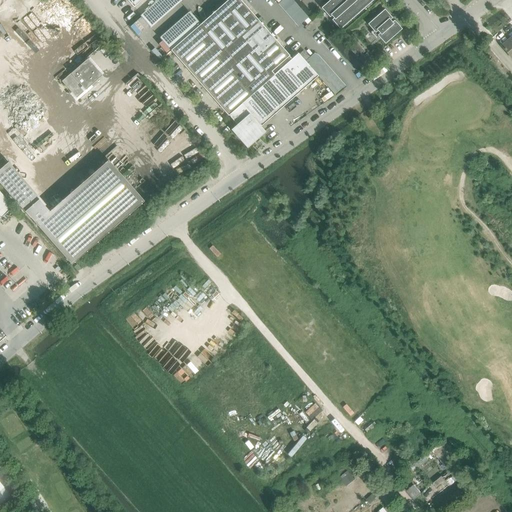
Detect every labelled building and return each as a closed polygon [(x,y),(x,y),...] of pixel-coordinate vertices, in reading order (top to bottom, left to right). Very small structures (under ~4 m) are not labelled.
[(182,0),(157,0),(140,16),(150,28),(173,8),(182,0)] [(291,59),(239,0),(227,0),(200,24),(170,50),(228,116),(228,115),(291,59)] [(358,15),(344,0),(331,0),(322,8),(341,30),(358,15)] [(374,0),(344,0),(358,15),(374,0)] [(401,30),(383,10),(368,24),(374,30),(371,32),(377,39),(380,37),(386,44),(401,30)] [(189,12),(160,38),(170,50),(200,24),(189,12)] [(511,58),(511,57),(511,36),(500,46),(511,58)] [(259,127),(317,76),(298,54),(291,59),(228,115),(237,126),(232,130),(247,147),(263,132),(259,127)] [(366,54),(359,60),(367,70),(375,64),(366,54)] [(77,98),(103,75),(88,59),(62,82),(77,98)] [(71,264),(142,202),(143,201),(108,161),(49,212),(44,206),(46,204),(9,162),(0,169),(0,182),(32,220),(71,264)] [(348,471),(340,478),(346,486),(355,479),(348,471)] [(0,483),(0,504),(10,496),(3,487),(0,483)]
